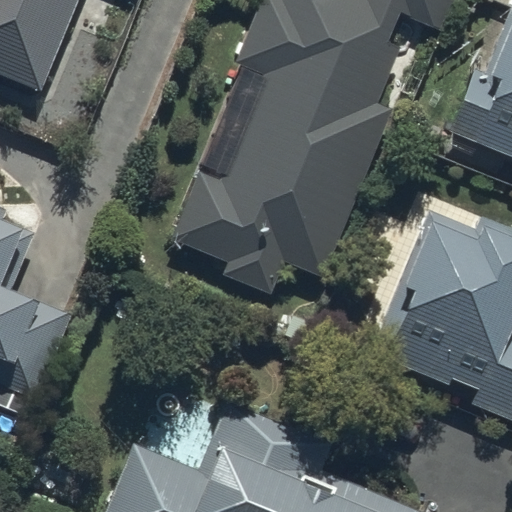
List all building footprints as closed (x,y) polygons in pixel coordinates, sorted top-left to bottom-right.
[(0,0),(0,68),(35,83),(68,0),(0,0)] [(252,0),(229,59),(256,70),(216,173),(195,165),(169,233),(222,254),(217,269),(264,288),(277,255),(316,270),(384,104),(371,99),(393,45),(380,40),(394,6),(435,22),(444,0),(252,0)] [(469,56),(440,124),(511,152),(511,0),(505,0),(480,61),(469,56)] [(0,381),(33,395),(68,307),(6,282),(30,221),(0,208),(0,381)] [(471,382),(464,398),(511,416),(511,228),(474,212),(468,228),(420,208),(391,276),(398,279),(370,345),(444,376),(446,371),(471,382)] [(417,511),(420,506),(315,463),(325,438),(222,395),(192,467),(128,441),(98,511),(417,511)]
